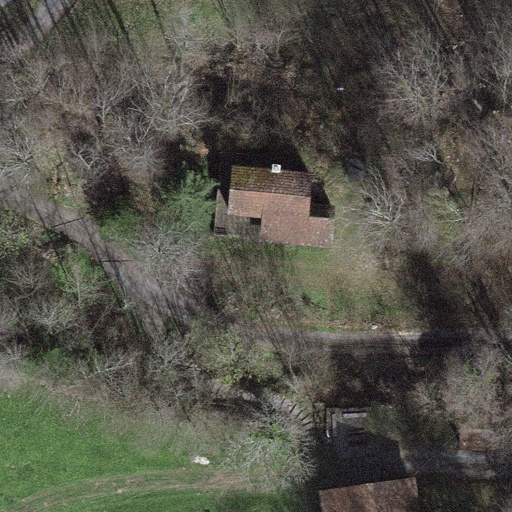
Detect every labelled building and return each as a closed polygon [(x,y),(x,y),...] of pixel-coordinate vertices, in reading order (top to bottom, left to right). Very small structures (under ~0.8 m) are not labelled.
[(272,217),(231,214),(234,170),(295,175),(296,160),(221,154),(215,227),(271,231),(272,217)] [(368,163),(352,164),(353,185),(369,185),(368,163)] [(271,235),(330,239),(333,206),(308,204),(310,176),(295,175),(234,170),(231,214),(272,217),(271,231),(271,235)] [(463,411),(462,449),(508,450),(508,412),(463,411)] [(327,505),(327,511),(414,511),(412,493),(327,505)]
